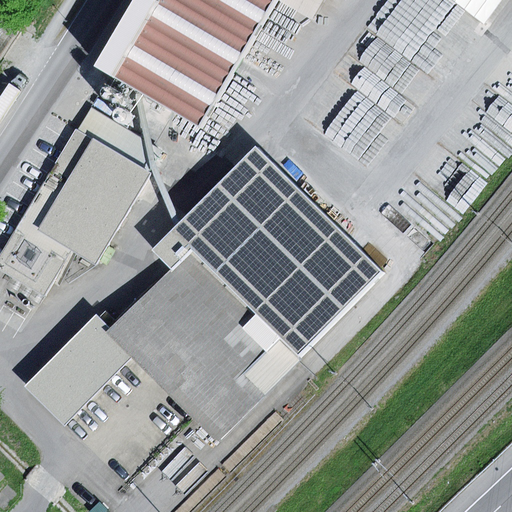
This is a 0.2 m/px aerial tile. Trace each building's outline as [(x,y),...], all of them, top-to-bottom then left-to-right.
[(155,0),(135,0),(95,70),(201,132),(278,0),(162,0),(161,3),(155,0)] [(455,0),(490,25),(507,0),(455,0)] [(106,99),(108,100),(110,100),(112,99),(113,98),(114,96),(114,94),(114,92),(113,91),(111,90),(110,89),(108,89),(106,89),(105,90),(104,91),(103,93),(103,95),(103,97),(104,98),(106,99)] [(118,106),(119,107),(121,107),(123,106),(124,104),(125,103),(126,101),(125,99),(124,98),(123,96),(122,96),(120,95),(118,96),(116,97),(115,98),(114,100),(114,102),(115,104),(116,105),(118,106)] [(90,108),(0,257),(0,267),(46,295),(73,251),(95,265),(149,174),(110,151),(123,128),(90,108)] [(119,122),(121,123),(123,124),(125,124),(127,124),(129,123),(130,121),(131,118),(131,116),(130,114),(129,112),(127,111),(124,110),(122,111),(120,112),(118,113),(117,116),(117,118),(118,120),(119,122)] [(163,151),(123,128),(110,151),(149,174),(163,151)] [(152,251),(174,274),(193,255),(297,358),(382,273),(255,148),(152,251)] [(174,274),(112,336),(133,357),(216,439),(297,358),(193,255),(174,274)] [(64,426),(133,357),(112,336),(96,320),(27,389),(64,426)]
